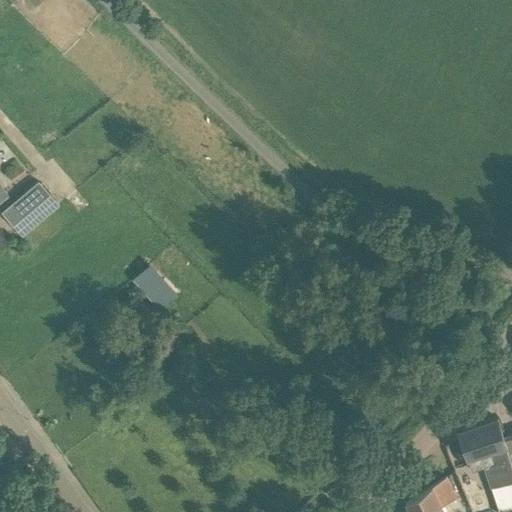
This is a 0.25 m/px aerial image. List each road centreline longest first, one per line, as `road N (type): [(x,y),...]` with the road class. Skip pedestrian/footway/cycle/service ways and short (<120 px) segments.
road 1 (residential): [(511,276),(422,251),(303,189),(105,0)]
road 2 (unclassified): [(354,511),(511,331)]
road 3 (residential): [(73,511),(0,409)]
